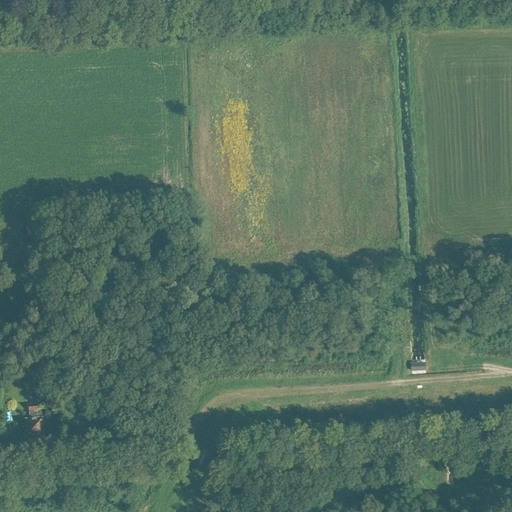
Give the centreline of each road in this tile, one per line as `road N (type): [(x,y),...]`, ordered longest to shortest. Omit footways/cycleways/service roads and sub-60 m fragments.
road 1 (track): [(0,472),(511,432)]
road 2 (track): [(0,19),(511,6)]
